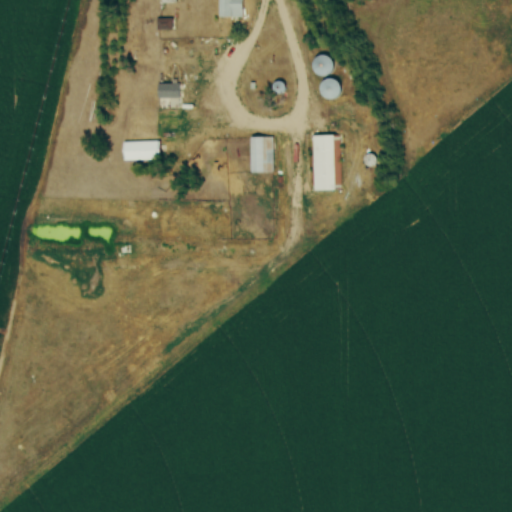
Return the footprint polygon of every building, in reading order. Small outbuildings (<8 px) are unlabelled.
[(221,0),(222,18),(245,18),(244,0),(221,0)] [(161,31),(173,30),(172,21),(160,22),(161,31)] [(325,80),(338,66),(325,55),(312,68),(325,80)] [(331,78),(320,90),(333,103),(345,91),(331,78)] [(181,85),(159,85),(159,101),(181,101),(181,85)] [(157,113),(134,112),(133,125),(157,126),(157,113)] [(337,193),(337,137),(313,137),(313,193),(337,193)] [(275,140),(252,140),(252,174),(275,174),(275,140)] [(122,143),(122,164),(162,164),(162,143),(122,143)]
